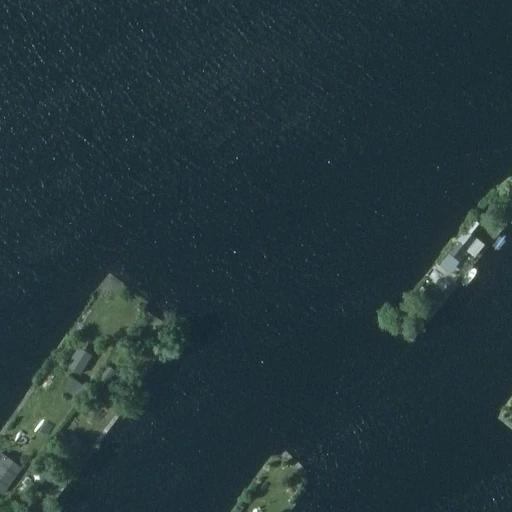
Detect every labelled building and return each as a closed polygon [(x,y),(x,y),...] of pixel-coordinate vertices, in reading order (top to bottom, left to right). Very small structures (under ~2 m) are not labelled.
[(473,220),(465,229),(466,230),(470,233),(478,224),(473,220)] [(466,230),(448,251),(460,261),(477,239),(470,233),(466,230)] [(77,350),(67,366),(81,375),(91,359),(77,350)] [(108,364),(99,377),(109,385),(119,371),(108,364)] [(74,378),(65,390),(82,402),(91,390),(74,378)] [(69,433),(58,447),(72,457),(83,444),(69,433)] [(0,493),(4,496),(23,468),(1,452),(0,453),(0,493)]
